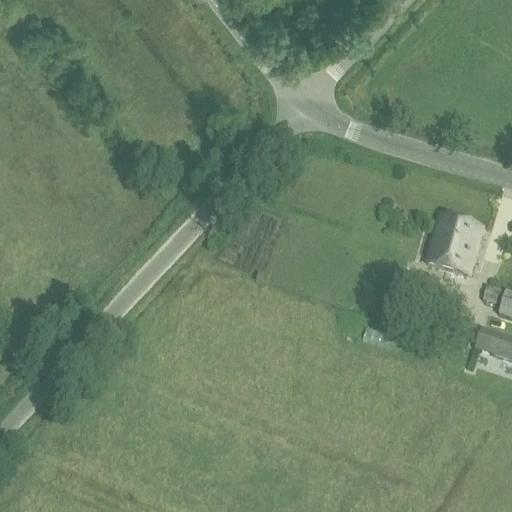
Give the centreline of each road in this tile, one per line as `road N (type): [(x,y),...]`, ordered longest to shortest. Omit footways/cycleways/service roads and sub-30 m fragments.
road 1 (unclassified): [(0,435),(302,111)]
road 2 (tertiary): [(511,179),(302,111)]
road 3 (unclassified): [(302,111),(405,0)]
road 4 (tertiary): [(302,111),(216,0)]
